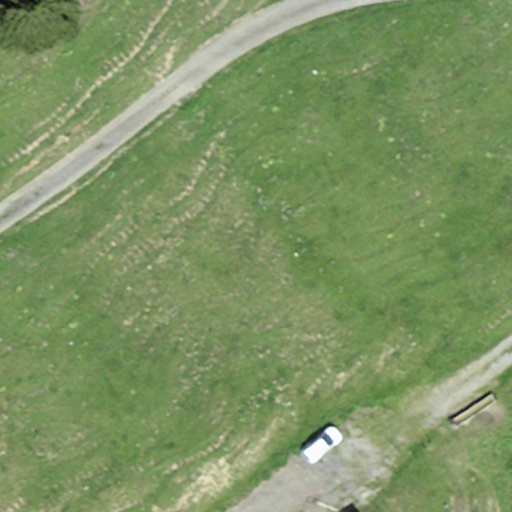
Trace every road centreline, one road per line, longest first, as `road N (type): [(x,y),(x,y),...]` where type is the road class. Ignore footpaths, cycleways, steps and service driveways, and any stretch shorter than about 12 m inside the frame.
road 1 (unclassified): [(321,0),(248,32),(0,214)]
road 2 (track): [(414,412),(257,511)]
road 3 (track): [(511,342),(414,412)]
